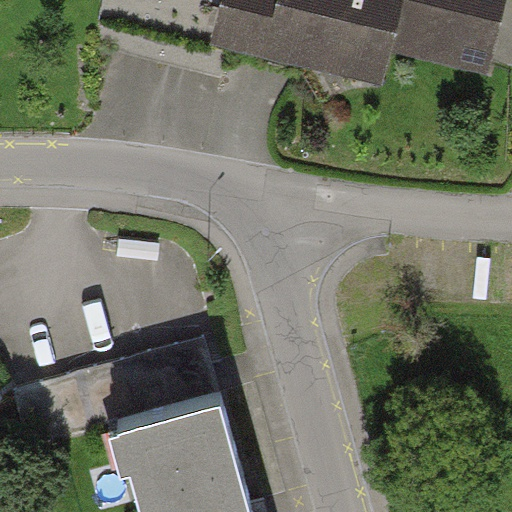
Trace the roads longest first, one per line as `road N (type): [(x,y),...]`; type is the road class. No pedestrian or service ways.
road 1 (residential): [(345,511),(289,307),(285,212)]
road 2 (residential): [(285,212),(205,180),(0,165)]
road 3 (residential): [(511,216),(285,212)]
